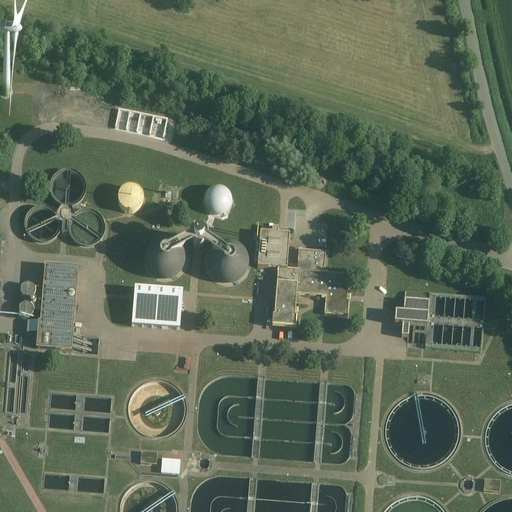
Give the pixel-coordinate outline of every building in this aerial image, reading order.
[(118,197),(117,202),(119,209),(124,214),(128,215),(132,215),(139,213),(143,208),(144,205),(145,201),(144,196),(140,191),(136,189),(133,188),(128,188),(123,190),(120,193),(118,197)] [(165,249),(164,251),(162,253),(163,256),(164,258),(166,260),(169,260),(173,259),(174,256),(183,252),(196,245),(198,247),(201,247),(204,247),(207,246),(214,252),(215,254),(216,255),(227,260),(228,263),(231,265),(235,265),(237,263),(238,260),(238,258),(237,255),(235,253),(232,253),(227,250),(225,248),(212,239),(211,235),(209,231),(206,229),(202,228),(198,229),(196,231),(194,233),(193,237),(177,245),(171,248),(169,248),(165,249)] [(287,231),(262,229),(261,234),(259,234),(257,269),(277,271),(274,317),(272,317),(271,328),(296,330),(297,318),(294,318),(296,295),(325,298),(323,316),(347,318),(349,301),(346,301),(348,276),(324,274),(325,253),(298,251),(296,272),(286,271),(289,236),(287,236),(287,231)] [(153,248),(149,253),(147,259),(148,266),(150,272),(154,276),(159,280),(166,281),(172,280),(178,277),(182,273),(185,267),(186,261),(185,255),(183,252),(181,249),(177,245),(176,245),(170,243),(164,242),(158,244),(153,248)] [(212,258),(211,264),(212,271),(215,277),(219,281),(225,284),(232,284),(238,282),(243,278),(247,273),(248,267),(248,260),(245,254),(240,250),(234,247),(227,247),(225,248),(221,249),(216,253),(215,254),(212,258)] [(78,269),(44,266),(42,290),(34,289),(35,292),(35,294),(34,296),(33,297),(33,298),(31,299),(29,300),(27,300),(26,300),(25,300),(24,305),(25,305),(26,305),(28,305),(29,305),(30,306),(32,307),(33,309),(33,312),(41,313),(40,324),(27,323),(27,335),(37,335),(36,350),(71,353),(78,269)] [(126,291),(124,328),(181,330),(183,293),(126,291)] [(409,326),(427,328),(429,303),(428,303),(428,295),(404,293),(403,314),(395,313),(394,325),(402,326),(401,338),(408,338),(409,326)] [(22,340),(20,348),(29,350),(31,343),(22,340)] [(16,413),(26,414),(31,359),(24,358),(21,384),(9,383),(7,399),(18,400),(16,413)] [(141,466),(157,467),(158,455),(142,454),(141,466)] [(179,476),(180,461),(159,461),(158,475),(179,476)] [(499,483),(483,482),(482,493),(487,494),(498,495),(499,483)]
